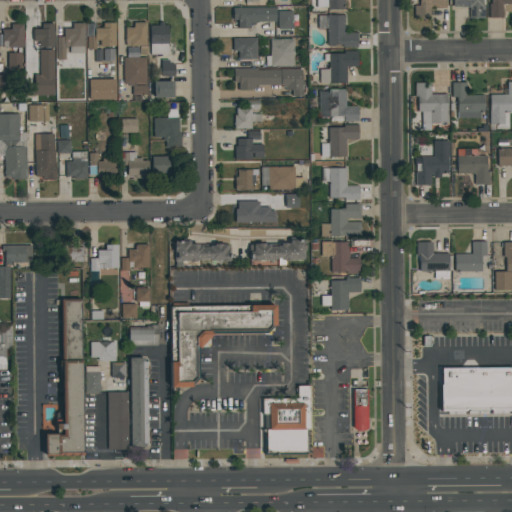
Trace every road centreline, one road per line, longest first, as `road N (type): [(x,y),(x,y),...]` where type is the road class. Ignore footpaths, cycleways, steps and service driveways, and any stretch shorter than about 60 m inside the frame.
road 1 (residential): [(387,0),(395,479),(403,499)]
road 2 (residential): [(198,0),(199,202)]
road 3 (residential): [(0,211),(199,202)]
road 4 (primary): [(182,481),(10,482)]
road 5 (primary): [(395,479),(256,480)]
road 6 (primary): [(0,506),(129,504)]
road 7 (residential): [(388,51),(511,49)]
road 8 (residential): [(390,217),(511,217)]
